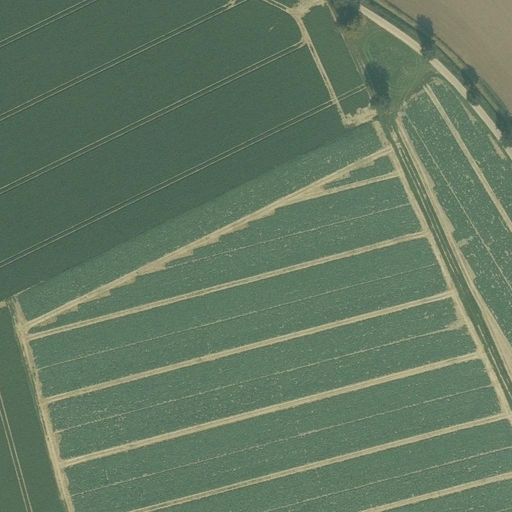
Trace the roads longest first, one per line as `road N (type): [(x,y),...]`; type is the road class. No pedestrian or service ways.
road 1 (track): [(333,0),(511,386)]
road 2 (unclassified): [(511,150),(424,53),(347,0)]
